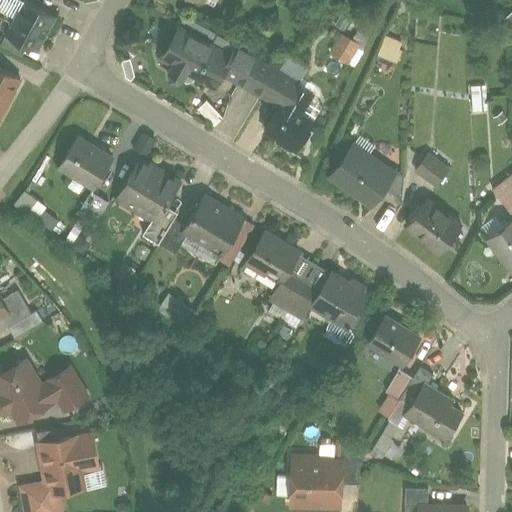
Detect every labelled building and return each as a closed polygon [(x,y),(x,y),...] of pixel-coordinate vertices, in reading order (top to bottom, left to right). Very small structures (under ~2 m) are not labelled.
[(40,48),(59,14),(34,0),(18,0),(16,3),(15,5),(19,7),(6,29),(9,31),(31,43),(40,48)] [(217,43),(178,23),(162,55),(173,61),(168,70),(169,77),(178,82),(184,79),(189,69),(200,75),(203,70),(212,53),(217,43)] [(24,54),(31,43),(9,31),(3,42),(24,54)] [(362,45),(342,33),(331,52),(351,64),(362,45)] [(404,42),(389,35),(378,58),(396,67),(404,50),(400,49),(404,42)] [(227,60),(229,62),(224,72),(278,103),(286,108),(290,110),(305,84),(283,71),(236,44),(227,60)] [(211,86),(216,83),(218,84),(224,72),(229,62),(227,60),(212,53),(203,70),(203,76),(204,82),(211,86)] [(293,53),(283,71),(305,84),(309,77),(303,74),(310,62),(293,53)] [(0,116),(23,75),(0,61),(0,116)] [(488,84),(473,84),(474,111),(489,111),(488,84)] [(310,127),(283,112),(286,108),(278,103),(275,107),(261,132),(296,151),(310,127)] [(502,112),(494,117),(499,125),(507,120),(502,112)] [(79,131),(56,166),(91,189),(93,186),(114,154),(79,131)] [(355,140),(371,152),(377,144),(360,132),(355,140)] [(355,140),(329,175),(372,206),(397,170),(371,152),(355,140)] [(429,151),(415,170),(436,186),(451,167),(429,151)] [(142,153),(116,195),(158,221),(184,179),(142,153)] [(511,173),(493,185),(510,214),(511,212),(511,173)] [(104,194),(93,186),(91,189),(80,205),(91,212),(104,194)] [(53,229),(63,216),(26,188),(16,201),(53,229)] [(203,193),(182,228),(190,233),(223,254),(245,218),(203,193)] [(431,195),(406,225),(440,254),(466,223),(431,195)] [(481,225),(489,234),(503,223),(496,213),(481,225)] [(491,237),(488,239),(511,271),(511,216),(503,223),(489,234),(491,237)] [(302,249),(266,227),(243,265),(277,286),(278,287),(289,270),(302,249)] [(223,254),(190,233),(184,244),(217,264),(223,254)] [(144,241),(138,251),(143,255),(149,244),(144,241)] [(332,267),(319,288),(308,305),(311,306),(346,328),(369,291),(332,267)] [(319,288),(289,270),(278,287),(277,286),(269,299),(302,320),(311,306),(308,305),(319,288)] [(0,290),(0,318),(4,316),(12,312),(5,299),(0,290)] [(5,299),(12,312),(4,316),(10,326),(34,313),(21,290),(5,299)] [(388,309),(365,343),(402,367),(424,332),(388,309)] [(0,414),(6,416),(13,412),(21,426),(58,403),(54,396),(47,384),(28,354),(0,371),(0,414)] [(69,408),(85,399),(64,365),(48,375),(52,381),(47,384),(54,396),(60,393),(69,408)] [(412,404),(405,415),(447,441),(468,407),(426,381),(412,404)] [(405,415),(412,404),(403,398),(389,420),(390,420),(398,425),(405,415)] [(398,425),(390,420),(383,432),(384,432),(392,438),(399,426),(398,425)] [(43,480),(21,483),(24,511),(65,511),(63,492),(90,489),(87,467),(101,466),(97,431),(38,439),(43,480)] [(392,438),(384,432),(371,452),(383,459),(395,439),(392,438)] [(345,453),(345,454),(361,464),(368,453),(341,436),(337,443),(339,443),(339,453),(345,453)] [(323,443),(322,453),(339,453),(339,443),(337,443),(323,443)] [(291,452),(291,507),(344,508),(345,454),(345,453),(339,453),(322,453),(291,452)] [(404,511),(419,511),(420,502),(428,502),(429,483),(405,482),(404,511)] [(419,511),(471,511),(471,504),(428,502),(420,502),(419,511)]
